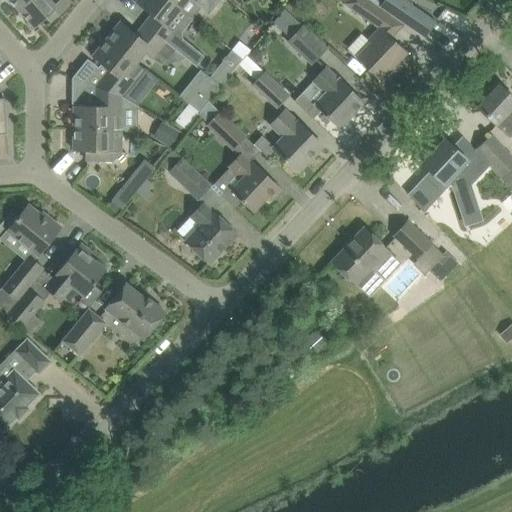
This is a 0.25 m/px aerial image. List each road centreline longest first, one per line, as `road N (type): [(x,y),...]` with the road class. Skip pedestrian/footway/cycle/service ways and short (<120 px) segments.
road 1 (unclassified): [(219,309),(510,0)]
road 2 (unclassified): [(25,511),(219,309)]
road 3 (unclassified): [(219,309),(78,196),(31,173)]
